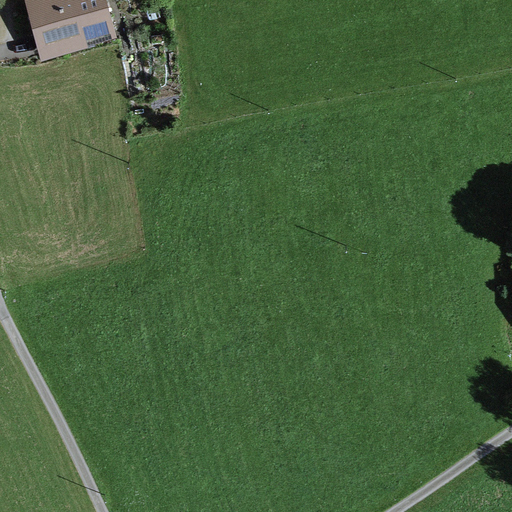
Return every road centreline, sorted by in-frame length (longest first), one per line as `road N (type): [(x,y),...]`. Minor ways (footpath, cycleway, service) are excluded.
road 1 (track): [(100,511),(0,308)]
road 2 (track): [(511,435),(398,511)]
